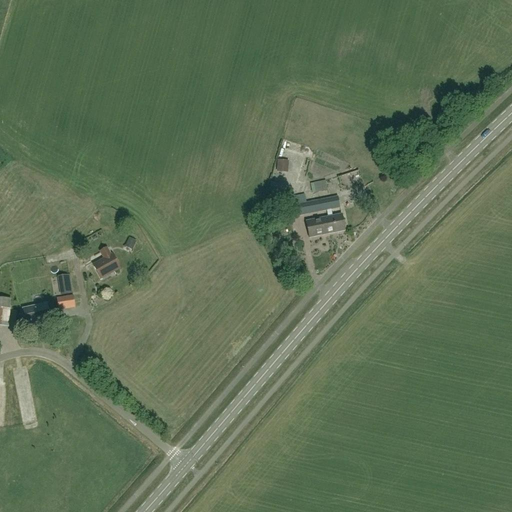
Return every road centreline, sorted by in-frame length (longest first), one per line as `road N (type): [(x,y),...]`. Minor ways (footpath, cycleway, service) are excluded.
road 1 (secondary): [(185,467),(439,184),(511,115)]
road 2 (unclassified): [(185,467),(58,351),(22,340),(0,347)]
